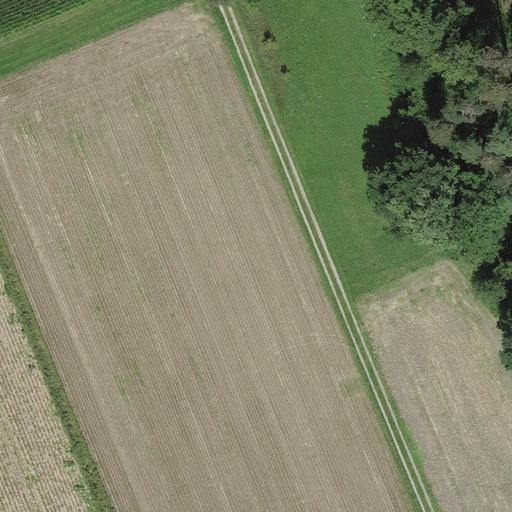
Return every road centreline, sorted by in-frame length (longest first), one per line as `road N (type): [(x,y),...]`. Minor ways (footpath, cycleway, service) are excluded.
road 1 (track): [(429,511),(221,0)]
road 2 (track): [(174,0),(0,66)]
